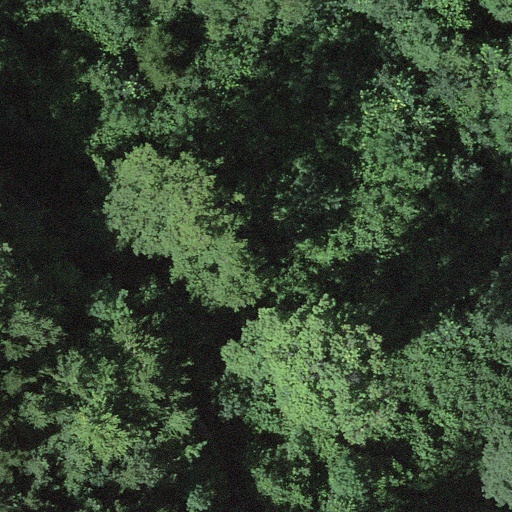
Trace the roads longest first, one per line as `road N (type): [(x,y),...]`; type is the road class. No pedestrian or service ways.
road 1 (track): [(241,511),(207,445),(78,257),(0,170)]
road 2 (track): [(511,219),(346,0)]
